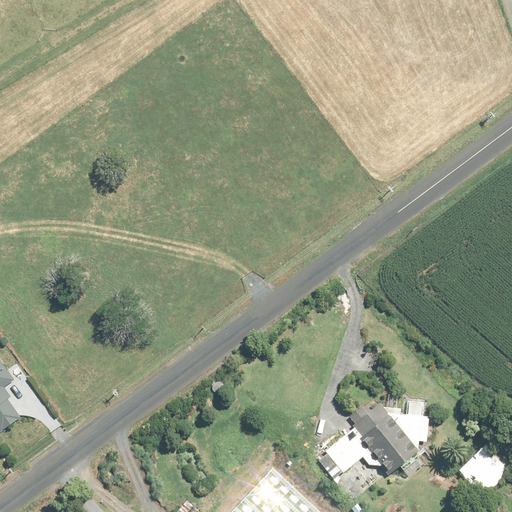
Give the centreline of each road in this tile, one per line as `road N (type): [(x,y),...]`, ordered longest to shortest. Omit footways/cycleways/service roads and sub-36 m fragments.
road 1 (unclassified): [(511,125),(0,507)]
road 2 (unknown): [(332,259),(348,317),(322,421)]
